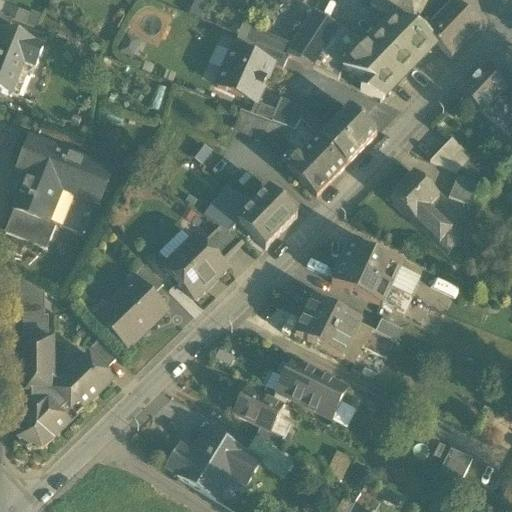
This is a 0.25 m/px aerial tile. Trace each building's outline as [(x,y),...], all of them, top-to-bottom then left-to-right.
[(210,0),(196,0),(187,18),(199,24),(210,0)] [(373,0),(369,8),(392,20),(393,20),(423,35),(429,29),(418,23),(429,0),(373,0)] [(429,0),(418,23),(429,29),(451,6),(439,0),(429,0)] [(436,48),(450,61),(480,30),(453,4),(451,6),(429,29),(423,35),(436,48)] [(314,14),(291,49),(286,61),(288,61),(312,72),(339,31),(314,14)] [(0,36),(5,39),(11,24),(0,19),(0,36)] [(343,73),(364,84),(384,92),(423,51),(428,56),(436,48),(423,35),(393,20),(392,20),(365,49),(339,31),(312,72),(337,84),(343,73)] [(238,39),(238,40),(266,53),(287,63),(288,61),(286,61),(291,49),(243,28),(238,39)] [(0,96),(10,101),(23,70),(34,74),(42,53),(5,39),(0,36),(0,96)] [(140,45),(126,39),(118,57),(132,63),(140,45)] [(261,64),(266,53),(238,40),(233,51),(261,64)] [(222,75),(231,56),(215,49),(207,68),(222,75)] [(215,90),(255,108),(272,71),(272,69),(261,64),(233,51),(231,56),(222,75),(215,90)] [(384,92),(390,96),(428,56),(423,51),(384,92)] [(272,71),(282,75),(287,63),(266,53),(261,64),(272,69),(272,71)] [(460,99),(481,119),(500,99),(509,89),(488,69),(460,99)] [(23,70),(10,101),(17,103),(26,79),(31,81),(34,74),(23,70)] [(390,96),(384,92),(364,84),(359,94),(381,105),(390,96)] [(160,117),(168,92),(155,88),(146,112),(160,117)] [(511,137),(511,111),(500,99),(481,119),(507,143),(511,137)] [(279,104),(270,127),(287,133),(293,136),(300,126),(299,125),(305,115),(279,104)] [(300,126),(318,144),(345,170),(376,139),(348,112),(326,135),(305,115),(299,125),(300,126)] [(280,149),(287,133),(270,127),(240,115),(234,131),(280,149)] [(117,132),(104,133),(105,145),(118,145),(117,132)] [(13,215),(47,228),(48,227),(62,192),(99,207),(112,176),(31,143),(29,148),(27,147),(16,173),(26,178),(12,214),(13,215)] [(429,166),(456,178),(470,162),(451,143),(429,166)] [(316,200),(345,170),(318,144),(301,160),(298,158),(285,171),(298,183),(297,184),(305,192),(306,191),(316,200)] [(211,156),(199,147),(189,161),(201,170),(211,156)] [(415,225),(438,247),(451,235),(428,212),(438,202),(413,178),(390,203),(414,226),(415,225)] [(449,202),(471,212),(481,189),(458,180),(449,202)] [(216,201),(244,219),(255,207),(226,190),(216,201)] [(255,207),(244,219),(237,226),(238,227),(264,253),(265,253),(296,220),(269,194),(255,207)] [(230,236),(238,227),(237,226),(244,219),(216,201),(206,195),(194,216),(219,232),(228,237),(230,236)] [(4,237),(46,254),(55,230),(48,227),(47,228),(13,215),(4,237)] [(202,248),(221,267),(242,247),(230,236),(228,237),(219,232),(202,248)] [(168,266),(190,245),(181,235),(159,256),(168,266)] [(460,243),(451,235),(438,247),(447,256),(460,243)] [(162,272),(193,304),(226,272),(221,267),(202,248),(200,250),(192,243),(190,245),(168,266),(162,272)] [(348,249),(339,268),(391,293),(398,277),(400,273),(348,249)] [(384,308),(391,293),(339,268),(330,287),(382,311),(384,308)] [(138,286),(152,300),(162,290),(143,269),(131,281),(137,287),(138,286)] [(398,277),(391,293),(411,302),(419,286),(398,277)] [(22,343),(47,343),(47,319),(43,319),(43,296),(18,282),(18,321),(22,321),(22,343)] [(100,323),(128,352),(166,315),(152,300),(138,286),(137,287),(100,323)] [(404,317),(411,302),(391,293),(384,308),(404,317)] [(312,305),(304,323),(351,346),(360,328),(312,305)] [(342,364),(351,346),(304,323),(295,341),(342,364)] [(374,334),(395,344),(400,334),(379,324),(374,334)] [(38,453),(39,455),(68,426),(59,417),(73,404),(82,413),(113,383),(89,359),(60,387),(51,383),(51,343),(47,343),(22,343),(17,343),(17,346),(25,346),(25,360),(17,360),(17,396),(30,396),(35,396),(35,405),(30,405),(30,407),(25,407),(25,416),(17,416),(18,445),(20,445),(20,442),(31,442),(40,451),(38,453)] [(90,353),(108,371),(117,362),(99,344),(90,353)] [(25,346),(17,346),(17,360),(25,360),(25,346)] [(287,403),(303,412),(319,380),(291,366),(275,397),(276,398),(287,403)] [(347,394),(319,380),(303,412),(331,426),(347,394)] [(259,432),(270,437),(280,416),(283,412),(271,406),(245,393),(232,419),(259,432)] [(287,403),(276,398),(271,406),(283,412),(287,403)] [(286,419),(280,416),(270,437),(281,442),(287,429),(286,419)] [(254,443),(275,454),(281,442),(270,437),(259,432),(254,443)] [(177,483),(216,507),(231,483),(247,492),(261,470),(261,469),(247,460),(206,435),(191,459),(179,451),(166,473),(178,481),(177,483)] [(261,470),(282,483),(294,465),(294,464),(256,445),(256,446),(247,460),(261,469),(261,470)] [(440,474),(461,485),(472,463),(450,453),(440,474)] [(343,503),(336,511),(350,511),(353,509),(343,503)]
